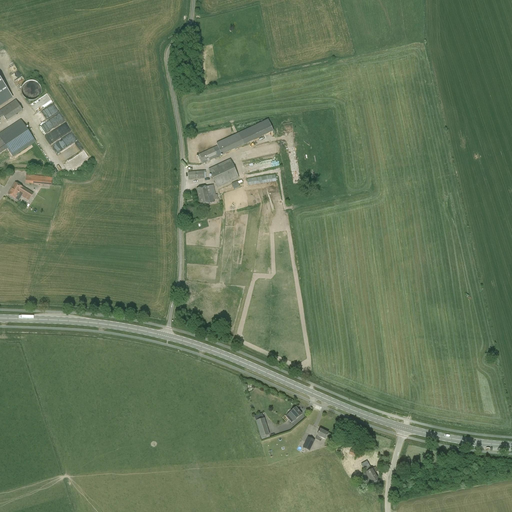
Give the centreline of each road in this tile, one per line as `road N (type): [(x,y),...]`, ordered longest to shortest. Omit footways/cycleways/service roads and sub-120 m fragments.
road 1 (unclassified): [(193,0),(190,23),(167,52),(182,165),(179,280),(167,336)]
road 2 (primary): [(404,428),(167,336)]
road 3 (primary): [(167,336),(0,318)]
